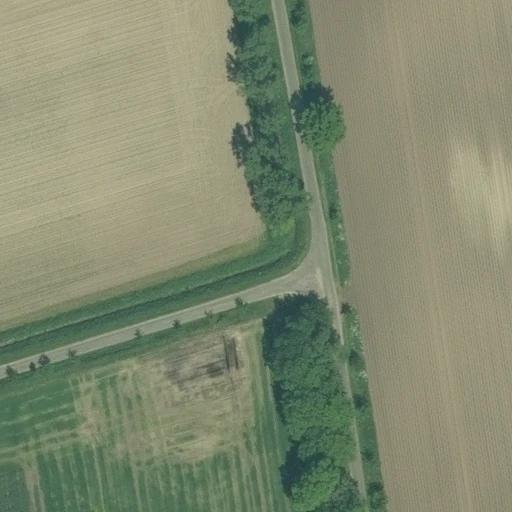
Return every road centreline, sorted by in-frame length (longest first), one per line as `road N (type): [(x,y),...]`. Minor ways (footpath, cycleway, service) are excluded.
road 1 (unclassified): [(312,265),(0,359)]
road 2 (unclassified): [(274,0),(312,265)]
road 3 (unclassified): [(312,265),(352,511)]
